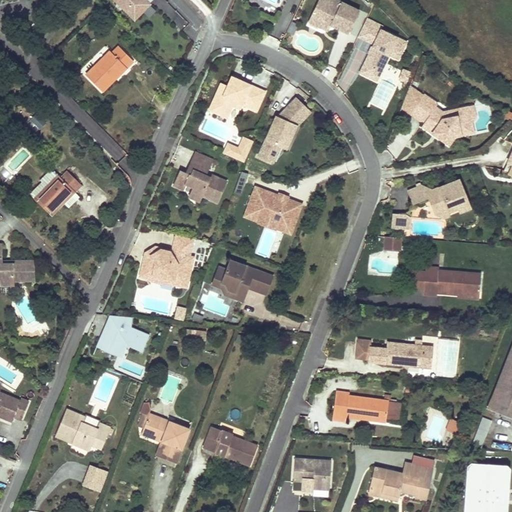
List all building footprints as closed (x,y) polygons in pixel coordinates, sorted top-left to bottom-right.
[(113,0),(134,21),(144,12),(134,1),(134,0),(113,0)] [(134,0),(134,1),(144,12),(150,6),(144,0),(134,0)] [(330,28),(348,37),(359,15),(329,0),(320,0),(310,22),(323,29),(326,23),(331,26),(330,28)] [(310,22),(309,24),(327,34),(330,28),(331,26),(326,23),(323,29),(310,22)] [(372,29),(365,26),(358,40),(365,44),(372,29)] [(381,34),(372,29),(365,44),(373,48),(372,51),(374,52),(371,59),(369,58),(359,77),(373,84),(379,74),(375,72),(379,64),(383,66),(385,67),(389,59),(398,64),(406,47),(381,34)] [(108,52),(96,64),(84,76),(102,94),(133,63),(117,47),(111,54),(108,52)] [(321,75),(332,81),(338,70),(327,64),(321,75)] [(411,79),(404,76),(401,85),(408,88),(411,79)] [(231,78),(227,88),(232,91),(237,81),(231,78)] [(220,85),(211,107),(228,115),(232,107),(240,111),(242,106),(256,112),(265,93),(237,81),(232,91),(227,88),(220,85)] [(425,97),(412,88),(404,110),(412,116),(425,97)] [(425,97),(412,116),(426,125),(424,128),(451,147),(456,139),(468,136),(466,124),(470,118),(468,109),(444,114),(437,109),(439,106),(425,97)] [(257,157),(272,164),(279,147),(288,150),(295,129),(309,115),(295,100),(280,115),(278,120),(275,119),(257,157)] [(228,115),(211,107),(208,112),(226,120),(228,115)] [(466,124),(468,136),(475,135),(473,125),(476,120),(474,108),(468,109),(470,118),(466,124)] [(252,144),(243,140),(238,151),(234,161),(243,165),(252,144)] [(238,151),(227,146),(222,156),(234,161),(238,151)] [(184,174),(178,172),(172,187),(181,191),(183,186),(191,189),(189,193),(200,197),(215,204),(224,183),(210,177),(209,179),(203,177),(210,161),(193,154),(186,170),(190,172),(188,176),(184,174)] [(60,179),(57,176),(50,169),(39,180),(41,181),(29,194),(34,199),(50,215),(80,185),(67,172),(60,179)] [(247,175),(240,173),(232,193),(239,196),(247,175)] [(425,197),(412,202),(414,208),(429,202),(436,217),(440,219),(459,212),(460,215),(472,211),(461,183),(439,191),(440,193),(437,195),(433,194),(425,197)] [(277,197),(254,188),(246,210),(292,228),(300,206),(287,201),(277,197)] [(409,195),(412,202),(425,197),(422,189),(409,195)] [(197,203),(200,197),(189,193),(187,198),(197,203)] [(292,228),(246,210),(243,217),(289,235),(292,228)] [(460,215),(459,212),(440,219),(445,221),(460,215)] [(411,232),(412,221),(408,218),(394,217),(393,231),(411,232)] [(185,285),(191,259),(187,258),(191,240),(173,236),(170,252),(169,253),(158,251),(151,255),(149,251),(142,255),(137,278),(145,280),(146,276),(150,277),(185,285)] [(402,242),(387,241),(387,250),(402,251),(402,242)] [(1,245),(0,245),(0,278),(2,279),(2,285),(14,284),(14,281),(33,280),(33,261),(1,261),(1,245)] [(241,302),(246,289),(249,281),(253,282),(251,288),(252,291),(264,296),(270,281),(259,276),(260,273),(229,261),(225,270),(218,267),(212,280),(224,285),(227,290),(233,293),(231,298),(241,302)] [(480,296),(481,278),(442,275),(442,272),(427,271),(427,275),(426,289),(439,290),(439,297),(460,299),(460,295),(480,296)] [(426,289),(427,275),(414,275),(413,292),(425,293),(426,289)] [(185,285),(150,277),(146,276),(145,280),(146,283),(170,288),(170,286),(184,289),(185,285)] [(224,285),(212,280),(211,285),(220,288),(223,295),(231,298),(233,293),(227,290),(224,285)] [(426,289),(425,293),(425,301),(439,302),(439,297),(439,290),(426,289)] [(187,309),(177,307),(174,319),(184,321),(187,309)] [(130,318),(108,316),(102,328),(106,330),(95,348),(111,355),(112,352),(116,354),(122,341),(130,345),(128,348),(139,353),(147,336),(129,328),(130,318)] [(205,341),(207,332),(187,329),(186,338),(205,341)] [(385,347),(375,346),(367,345),(366,361),(374,362),(402,365),(402,359),(421,361),(420,367),(430,368),(433,345),(421,344),(421,339),(414,338),(414,343),(386,340),(386,343),(385,347)] [(511,419),(511,346),(487,410),(511,419)] [(387,422),(387,420),(399,422),(402,404),(389,403),(349,397),(350,394),(335,392),(333,408),(348,409),(347,416),(387,422)] [(13,418),(17,420),(21,421),(28,405),(21,401),(19,405),(5,399),(3,404),(0,402),(0,418),(11,423),(13,418)] [(348,409),(333,408),(332,419),(346,421),(347,416),(348,409)] [(64,410),(55,432),(70,439),(68,444),(84,451),(87,445),(89,440),(100,445),(108,428),(97,423),(97,422),(83,416),(82,418),(64,410)] [(141,413),(135,428),(141,430),(160,438),(158,444),(163,446),(158,459),(171,464),(186,429),(148,413),(147,416),(141,413)] [(482,448),(492,420),(482,417),(473,445),(482,448)] [(454,431),(458,422),(449,418),(446,428),(454,431)] [(228,440),(229,438),(230,436),(209,428),(205,440),(216,444),(211,456),(246,470),(254,450),(228,440)] [(141,430),(138,436),(158,444),(160,438),(141,430)] [(55,432),(52,437),(68,444),(70,439),(55,432)] [(87,445),(98,450),(100,445),(89,440),(87,445)] [(216,444),(205,440),(200,451),(211,456),(216,444)] [(163,446),(158,444),(152,456),(158,459),(163,446)] [(330,462),(294,459),(292,483),(312,484),(311,489),(327,490),(330,462)] [(398,473),(371,468),(366,495),(377,498),(378,492),(395,496),(396,491),(412,494),(412,498),(422,499),(428,468),(400,462),(398,473)] [(461,511),(504,511),(509,470),(505,465),(470,462),(465,466),(461,511)] [(103,473),(88,468),(81,486),(95,492),(103,473)] [(378,492),(377,498),(394,501),(395,496),(378,492)]
